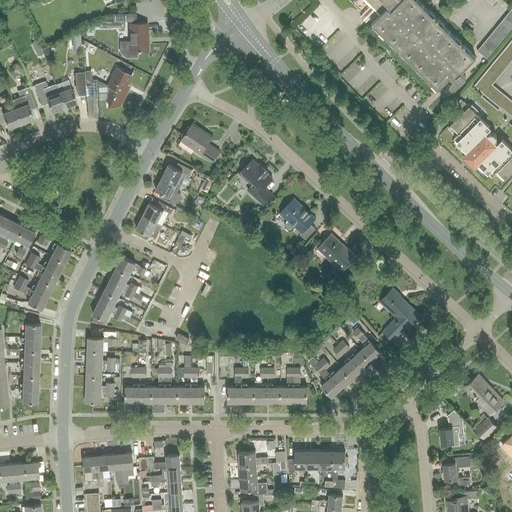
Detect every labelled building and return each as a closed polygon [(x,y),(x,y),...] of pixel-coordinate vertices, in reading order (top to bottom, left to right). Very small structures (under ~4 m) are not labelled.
[(391,10),(400,0),(362,0),(379,16),(387,7),(391,10)] [(387,7),(379,16),(373,21),(380,28),(378,30),(391,43),(393,41),(407,55),(405,57),(419,70),(421,68),(433,81),(431,83),(438,89),(447,80),(451,84),(450,85),(450,86),(449,87),(449,88),(450,88),(450,89),(451,90),(452,90),(453,90),(454,90),(454,89),(466,78),(461,73),(476,58),(470,52),(471,51),(465,45),(462,45),(462,42),(456,36),(455,37),(443,25),(444,24),(438,18),(435,18),(435,15),(429,9),(428,10),(417,0),(400,0),(391,10),(387,7)] [(510,30),(511,27),(511,23),(504,17),(501,22),(510,30)] [(112,21),(104,21),(104,29),(120,29),(126,28),(126,21),(119,21),(116,21),(112,21)] [(506,34),(510,30),(501,22),(497,27),(506,34)] [(129,23),(129,40),(120,41),(120,53),(126,57),(136,57),(136,51),(147,50),(147,49),(145,50),(145,37),(147,37),(146,23),(129,23)] [(502,39),(506,34),(497,27),(493,32),(502,39)] [(498,44),(502,39),(493,32),(489,36),(498,44)] [(495,48),(498,44),(489,36),(485,41),(495,48)] [(490,54),(495,48),(485,41),(481,46),(490,54)] [(486,58),(490,54),(481,46),(477,50),(486,58)] [(511,50),(507,46),(503,51),(511,58),(511,50)] [(511,58),(503,51),(498,56),(508,64),(511,58)] [(498,56),(494,61),(504,69),(508,64),(498,56)] [(504,69),(494,61),(490,66),(500,74),(504,69)] [(500,74),(490,66),(486,71),(496,79),(500,74)] [(126,84),(130,75),(116,68),(107,85),(110,87),(107,95),(107,106),(119,106),(129,86),(126,84)] [(486,71),(482,76),(491,84),(496,79),(486,71)] [(84,72),(74,73),(75,84),(74,84),(78,95),(85,95),(84,79),(84,72)] [(491,84),(482,76),(478,81),(487,89),(491,84)] [(90,79),(84,79),(85,95),(85,97),(92,96),(92,93),(98,92),(97,80),(90,80),(90,79)] [(47,87),(45,80),(34,84),(36,89),(35,89),(41,106),(48,103),(51,112),(52,111),(53,113),(58,111),(58,109),(64,107),(55,84),(47,87)] [(487,89),(478,81),(473,86),(483,94),(487,89)] [(76,102),(70,87),(64,89),(61,82),(55,84),(64,107),(70,105),(70,106),(76,104),(75,103),(76,102)] [(487,89),(483,94),(496,105),(504,94),(491,84),(487,89)] [(26,122),(32,120),(32,119),(33,119),(29,110),(36,108),(28,87),(18,91),(20,96),(12,100),(15,108),(21,123),(26,121),(26,122)] [(509,98),(504,94),(496,105),(500,109),(509,98)] [(511,104),(511,101),(509,98),(500,109),(505,113),(511,104)] [(464,109),(467,105),(461,100),(458,104),(464,109)] [(488,134),(487,134),(485,136),(483,134),(489,127),(477,115),(480,112),(472,104),(449,127),(456,135),(454,137),(456,139),(453,142),(487,176),(490,173),(492,176),(495,173),(502,180),(511,170),(511,149),(502,140),(495,146),(493,144),(495,142),(496,141),(496,140),(497,139),(497,138),(496,136),(496,135),(495,134),(494,133),(493,133),(492,133),(490,133),(489,133),(488,134)] [(0,106),(0,123),(6,122),(8,128),(9,128),(9,129),(15,127),(14,125),(21,123),(15,108),(3,112),(1,106),(0,106)] [(212,162),(219,152),(208,144),(212,137),(193,123),(181,141),(212,162)] [(260,164),(259,165),(252,160),(239,173),(252,185),(247,190),(263,205),(272,196),(264,188),(272,178),(267,173),(268,172),(260,164)] [(161,177),(180,186),(184,178),(187,180),(190,175),(192,171),(177,164),(175,168),(168,164),(161,177)] [(180,194),(177,192),(180,186),(161,177),(155,190),(162,193),(160,198),(175,206),(176,202),(179,203),(181,198),(180,194)] [(214,181),(207,177),(202,189),(208,192),(214,181)] [(309,225),(315,219),(294,199),(280,213),(287,220),(285,222),(284,223),(284,224),(284,226),(284,227),(285,229),(285,230),(287,231),(288,231),(290,232),(291,231),(292,231),(295,228),(300,233),(299,235),(304,240),(314,229),(309,225)] [(142,216),(157,223),(162,226),(168,213),(170,214),(173,209),(158,202),(156,206),(148,202),(142,216)] [(0,241),(11,220),(0,214),(0,232),(1,233),(0,234),(0,241)] [(151,236),(157,223),(142,216),(135,228),(151,236)] [(15,240),(22,226),(11,220),(0,241),(0,246),(4,248),(7,242),(5,241),(8,236),(15,240)] [(22,226),(15,240),(24,244),(21,249),(19,248),(15,254),(21,257),(27,246),(34,232),(22,226)] [(341,271),(355,256),(331,233),(317,249),(341,271)] [(46,246),(49,239),(39,234),(36,241),(46,246)] [(177,255),(185,237),(180,234),(171,252),(177,255)] [(51,255),(65,262),(71,250),(54,242),(51,247),(54,249),(51,255)] [(27,258),(37,262),(40,257),(30,252),(27,258)] [(59,274),(65,262),(51,255),(47,262),(44,261),(42,265),(59,274)] [(146,275),(148,271),(146,270),(147,269),(122,256),(116,268),(130,275),(134,267),(139,269),(137,272),(143,275),(144,274),(146,275)] [(42,265),(37,262),(27,258),(24,264),(39,272),(39,270),(43,272),(39,278),(53,285),(59,274),(42,265)] [(17,263),(7,259),(5,263),(15,268),(17,263)] [(139,294),(142,288),(132,283),(130,286),(125,283),(130,275),(116,268),(110,279),(135,292),(139,294)] [(16,281),(26,285),(28,280),(19,275),(16,281)] [(335,293),(345,282),(336,275),(326,286),(335,293)] [(47,296),(53,285),(39,278),(36,285),(33,284),(31,288),(47,296)] [(126,294),(132,297),(135,292),(110,279),(104,290),(118,297),(122,289),(127,291),(126,294)] [(27,295),(28,293),(31,295),(27,301),(41,308),(47,296),(31,288),(30,288),(25,286),(26,285),(16,281),(12,288),(22,292),(27,295)] [(207,283),(201,294),(206,296),(211,285),(207,283)] [(408,328),(420,316),(399,295),(400,294),(392,287),(380,300),(397,316),(383,331),(393,341),(407,327),(408,328)] [(114,306),(118,297),(104,290),(99,301),(124,314),(126,309),(120,305),(119,308),(114,306)] [(334,294),(330,290),(324,296),(328,300),(334,294)] [(0,295),(0,301),(4,303),(3,304),(15,307),(17,300),(6,297),(6,294),(1,292),(0,295)] [(121,320),(124,314),(99,301),(93,313),(106,320),(111,312),(116,314),(114,317),(121,320)] [(126,309),(124,314),(129,317),(132,312),(126,309)] [(21,336),(40,337),(40,324),(25,323),(25,331),(21,331),(21,336)] [(360,350),(370,361),(380,352),(368,338),(368,339),(363,334),(364,333),(358,326),(352,331),(358,339),(359,339),(363,343),(364,343),(365,345),(360,350)] [(187,343),(189,338),(178,333),(176,338),(187,343)] [(39,350),(40,337),(21,336),(21,342),(24,342),(24,349),(39,350)] [(87,350),(103,351),(103,341),(108,341),(108,345),(116,345),(116,339),(103,338),(88,337),(87,350)] [(370,361),(360,350),(355,354),(350,348),(343,340),(342,340),(338,344),(337,344),(345,352),(348,357),(360,370),(370,361)] [(339,357),(345,352),(337,344),(332,349),(339,357)] [(39,363),(39,350),(24,349),(24,357),(20,357),(20,362),(39,363)] [(102,360),(103,351),(87,350),(87,363),(115,364),(115,357),(108,357),(107,360),(102,360)] [(318,361),(326,369),(330,365),(324,357),(318,361)] [(351,378),(360,370),(348,357),(344,360),(347,362),(341,367),(351,378)] [(171,384),(172,361),(166,361),(166,367),(165,366),(165,402),(178,402),(178,386),(170,386),(170,384),(171,384)] [(329,374),(325,369),(326,369),(318,361),(313,366),(324,378),(325,377),(327,380),(321,385),(332,396),(342,387),(329,374)] [(38,376),(39,363),(20,362),(20,368),(23,368),(23,375),(38,376)] [(115,371),(115,364),(87,363),(86,376),(102,376),(102,367),(107,367),(107,370),(115,371)] [(152,386),(152,402),(165,402),(165,366),(158,366),(158,377),(158,383),(160,383),(160,386),(152,386)] [(191,367),(191,377),(191,383),(191,402),(204,402),(204,386),(197,386),(197,383),(197,377),(198,377),(198,367),(191,367)] [(228,401),(241,402),(241,383),(241,378),(241,367),(234,367),(234,385),(236,385),(236,386),(228,386),(228,401)] [(281,402),(294,402),(294,367),(286,367),(286,384),(289,384),(289,387),(281,386),(281,402)] [(294,367),(294,402),(307,402),(307,386),(300,386),(300,384),(300,367),(294,367)] [(342,387),(351,378),(341,367),(335,372),(333,370),(329,374),(342,387)] [(490,412),(503,401),(478,374),(465,385),(490,412)] [(19,388),(38,389),(38,376),(23,375),(22,383),(19,382),(19,388)] [(101,385),(102,376),(86,376),(86,388),(114,389),(114,383),(107,383),(106,386),(101,385)] [(126,402),(139,402),(139,383),(134,383),(134,386),(126,386),(126,402)] [(152,402),(152,386),(145,386),(145,383),(139,383),(139,402),(152,402)] [(178,386),(178,402),(191,402),(191,383),(185,383),(185,386),(178,386)] [(241,402),(254,402),(255,386),(247,386),(247,384),(241,383),(241,402)] [(268,402),(268,384),(262,384),(262,386),(255,386),(254,402),(268,402)] [(281,402),(281,386),(273,386),(273,384),(268,384),(268,402),(281,402)] [(38,389),(19,388),(15,388),(15,393),(22,394),(22,402),(37,402),(38,389)] [(113,396),(114,389),(86,388),(85,401),(100,402),(101,392),(106,392),(106,396),(113,396)] [(447,415),(450,422),(449,422),(450,428),(440,429),(441,444),(452,443),(452,445),(459,444),(458,434),(464,434),(462,417),(454,410),(447,415)] [(498,427),(488,415),(475,426),(475,427),(485,439),(498,427)] [(511,435),(503,444),(511,453),(511,435)] [(239,465),(256,464),(268,463),(268,457),(256,458),(255,451),(238,452),(239,465)] [(275,452),(276,462),(281,462),(285,462),(284,451),(275,452)] [(307,468),(307,451),(295,451),(295,459),(288,459),(288,472),(295,472),(295,468),(307,468)] [(320,468),(320,451),(307,451),(307,468),(320,468)] [(332,473),(332,451),(320,451),(320,468),(327,468),(327,473),(332,473)] [(332,482),(332,487),(344,488),(345,480),(338,479),(337,475),(338,468),(345,468),(345,451),(332,451),(332,473),(332,482)] [(120,453),(121,468),(133,467),(132,452),(120,453)] [(121,468),(120,453),(108,454),(109,469),(115,469),(115,477),(117,477),(117,485),(123,484),(122,475),(121,468)] [(103,470),(109,469),(108,454),(96,455),(98,478),(98,486),(103,485),(103,477),(104,477),(103,470)] [(92,478),(98,478),(96,455),(84,456),(85,471),(92,471),(92,478)] [(181,466),(180,455),(166,456),(166,461),(154,462),(154,456),(148,457),(149,469),(154,469),(154,468),(161,467),(181,466)] [(453,487),(470,485),(469,480),(463,481),(463,478),(459,478),(458,467),(470,466),(469,456),(453,458),(453,463),(443,464),(445,480),(453,479),(453,487)] [(146,469),(149,469),(148,457),(139,457),(140,470),(146,469)] [(23,462),(25,478),(34,477),(35,482),(32,482),(32,490),(38,489),(37,476),(38,476),(36,461),(23,462)] [(16,479),(25,478),(23,462),(11,463),(13,492),(20,491),(19,484),(16,484),(16,479)] [(273,472),(281,472),(281,469),(281,462),(276,462),(272,462),(273,472)] [(7,492),(13,492),(11,463),(0,464),(0,480),(9,479),(10,485),(7,485),(7,492)] [(239,465),(240,478),(257,476),(256,464),(239,465)] [(168,480),(182,479),(181,466),(161,467),(162,474),(159,474),(159,475),(148,476),(146,477),(147,481),(151,480),(151,481),(168,480)] [(249,490),(249,495),(263,494),(274,493),(274,489),(267,490),(266,482),(257,483),(257,476),(240,478),(241,490),(249,490)] [(168,492),(182,491),(182,479),(168,480),(151,481),(151,486),(164,485),(164,488),(168,488),(168,492)] [(468,511),(467,498),(477,497),(477,490),(460,492),(460,496),(459,497),(459,499),(447,500),(448,511),(468,511)] [(41,499),(40,491),(28,492),(29,500),(41,499)] [(169,503),(183,503),(182,491),(168,492),(169,503)] [(87,503),(100,502),(99,493),(86,494),(87,503)] [(242,501),(242,511),(259,511),(259,505),(264,505),(263,494),(249,495),(249,500),(242,501)] [(328,507),(342,508),(343,496),(329,494),(328,500),(320,499),(320,500),(312,499),(311,505),(320,506),(328,507)] [(169,508),(169,511),(183,511),(183,503),(169,503),(162,504),(153,505),(153,510),(169,508)]
